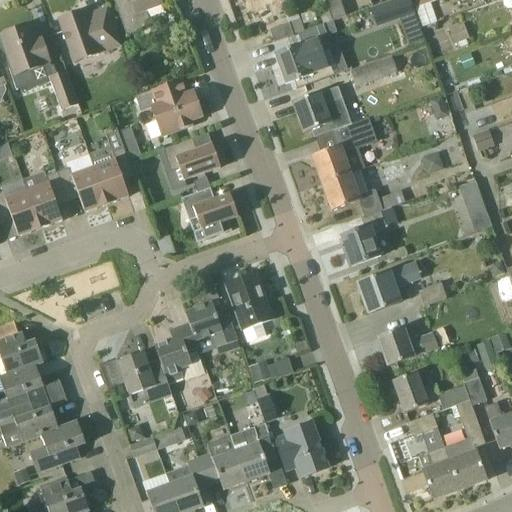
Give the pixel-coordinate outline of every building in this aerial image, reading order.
[(127,37),(146,30),(152,28),(146,13),(162,7),(159,0),(115,0),(114,1),(127,37)] [(339,0),(324,0),(327,8),(332,22),(345,17),(339,0)] [(401,0),(371,11),(377,27),(414,14),(408,0),(401,0)] [(411,0),(415,11),(437,3),(435,0),(411,0)] [(327,8),(320,11),(318,11),(323,25),(332,22),(327,8)] [(117,34),(115,28),(108,9),(86,17),(84,12),(58,21),(74,65),(122,49),(120,46),(121,46),(117,34)] [(316,22),(314,12),(300,16),(303,26),(316,22)] [(323,27),(327,38),(337,34),(333,23),(323,27)] [(274,44),(293,37),(289,25),(269,32),(274,44)] [(448,31),(454,45),(457,44),(464,42),(469,40),(463,25),(448,31)] [(33,82),(30,73),(50,65),(48,59),(41,40),(34,42),(29,27),(16,32),(15,28),(3,33),(4,36),(1,37),(17,80),(13,82),(15,88),(33,82)] [(325,55),(320,39),(301,46),(275,56),(286,86),(293,83),(296,90),(333,76),(325,55)] [(391,59),(351,73),(356,89),(396,75),(391,59)] [(453,75),(449,63),(438,67),(442,79),(453,75)] [(49,80),(50,83),(57,103),(61,114),(78,108),(65,74),(65,73),(54,77),(48,79),(49,80)] [(161,139),(181,132),(192,128),(191,123),(202,119),(193,93),(187,95),(182,81),(135,98),(141,114),(150,110),(161,139)] [(303,135),(313,131),(331,124),(325,108),(342,102),(337,88),(293,105),(303,135)] [(429,103),(436,122),(449,118),(441,98),(429,103)] [(322,185),(365,170),(358,152),(376,145),(368,121),(351,127),(334,134),(339,148),(312,158),(322,185)] [(494,147),(488,131),(472,137),(479,153),(494,147)] [(128,162),(125,153),(118,133),(105,138),(110,150),(89,158),(106,206),(128,198),(121,177),(132,173),(128,162)] [(183,183),(201,176),(220,169),(212,147),(191,154),(187,142),(163,151),(171,174),(179,171),(183,183)] [(8,145),(0,148),(0,154),(2,161),(12,158),(8,145)] [(140,157),(138,151),(131,151),(125,153),(128,162),(140,157)] [(84,214),(106,206),(89,158),(89,156),(66,164),(69,172),(58,175),(66,197),(77,193),(84,214)] [(390,209),(391,210),(405,205),(400,193),(378,201),(375,192),(359,198),(351,176),(365,171),(365,170),(322,185),(332,213),(358,203),(364,219),(390,209)] [(55,201),(66,197),(58,175),(46,179),(49,187),(27,194),(40,230),(62,222),(55,201)] [(197,194),(210,190),(206,179),(194,184),(197,194)] [(40,230),(27,194),(23,183),(1,190),(3,195),(0,195),(0,221),(11,217),(18,238),(40,230)] [(488,217),(476,183),(459,189),(465,206),(467,206),(473,223),(488,217)] [(197,245),(226,234),(226,233),(223,234),(220,225),(238,219),(230,196),(209,203),(207,199),(210,190),(197,194),(180,201),(188,222),(197,219),(201,230),(193,234),(197,245)] [(397,226),(391,210),(390,209),(364,219),(361,220),(365,229),(341,238),(352,268),(382,257),(374,235),(397,226)] [(169,237),(155,242),(161,259),(175,254),(169,237)] [(491,273),(493,280),(505,275),(501,264),(492,268),(491,273)] [(368,316),(402,304),(397,290),(420,282),(414,265),(358,285),(368,316)] [(242,331),(272,320),(261,288),(257,289),(253,277),(226,287),(242,331)] [(425,307),(446,300),(440,285),(419,293),(425,307)] [(240,350),(234,331),(227,312),(216,316),(212,305),(185,314),(189,326),(198,351),(200,357),(216,351),(216,349),(225,346),(228,355),(240,350)] [(159,361),(160,364),(169,388),(203,375),(201,368),(196,354),(188,357),(187,355),(198,351),(189,326),(170,332),(173,341),(154,348),(159,361)] [(387,368),(406,361),(451,345),(445,330),(432,336),(417,340),(409,343),(405,330),(377,340),(387,368)] [(496,356),(511,350),(505,334),(490,340),(496,356)] [(0,379),(43,364),(35,343),(26,346),(22,335),(0,342),(0,379)] [(497,364),(490,342),(477,347),(484,369),(497,364)] [(464,369),(478,363),(474,351),(460,356),(464,369)] [(160,364),(159,361),(158,361),(159,364),(149,368),(144,355),(118,364),(134,410),(171,397),(169,391),(170,391),(169,388),(160,364)] [(446,369),(455,365),(451,355),(441,359),(446,369)] [(289,361),(268,368),(271,379),(272,381),(293,375),(289,361)] [(0,415),(38,402),(34,392),(43,389),(36,367),(43,365),(43,364),(0,379),(0,415)] [(271,379),(268,368),(251,373),(255,385),(271,379)] [(428,404),(439,400),(440,400),(439,396),(436,385),(432,387),(427,371),(393,383),(404,415),(428,406),(428,404)] [(461,376),(465,387),(479,382),(475,371),(461,376)] [(464,387),(469,402),(472,408),(487,403),(479,382),(465,387),(464,387)] [(265,425),(269,424),(278,421),(270,396),(268,397),(264,387),(254,391),(265,425)] [(456,408),(456,407),(469,402),(464,388),(464,387),(439,396),(440,400),(439,400),(443,412),(451,409),(456,408)] [(213,397),(206,389),(197,396),(204,404),(213,397)] [(51,409),(42,412),(38,402),(0,415),(0,430),(7,450),(23,444),(58,431),(58,430),(51,409)] [(456,407),(456,408),(465,434),(479,429),(472,408),(469,402),(456,407)] [(511,414),(502,419),(497,404),(484,409),(499,451),(511,446),(511,414)] [(195,413),(183,417),(187,428),(188,428),(198,424),(195,413)] [(412,439),(437,430),(432,416),(407,425),(412,439)] [(37,475),(61,466),(80,459),(76,449),(85,445),(77,423),(58,430),(58,431),(23,444),(23,446),(41,439),(45,449),(29,454),(37,475)] [(301,479),(328,470),(312,424),(283,435),(284,437),(275,440),(285,472),(297,468),(301,479)] [(270,475),(267,468),(267,467),(278,463),(265,426),(231,438),(236,452),(235,453),(246,484),(270,475)] [(127,432),(131,444),(133,443),(144,439),(140,427),(127,432)] [(181,430),(172,434),(177,446),(185,443),(181,430)] [(199,460),(209,487),(220,483),(223,492),(246,484),(235,453),(236,452),(231,438),(230,437),(207,446),(211,456),(199,460)] [(134,460),(157,451),(153,440),(129,448),(134,460)] [(474,450),(471,451),(468,441),(444,449),(459,491),(486,482),(474,450)] [(433,501),(459,491),(444,449),(418,458),(433,501)] [(198,491),(209,487),(199,460),(188,464),(193,478),(169,487),(177,511),(194,511),(204,509),(198,491)] [(14,475),(19,488),(30,484),(25,471),(14,475)] [(30,511),(89,511),(81,491),(73,494),(68,483),(42,493),(43,496),(38,498),(41,506),(29,510),(30,511)] [(177,511),(169,487),(146,495),(152,511),(177,511)]
